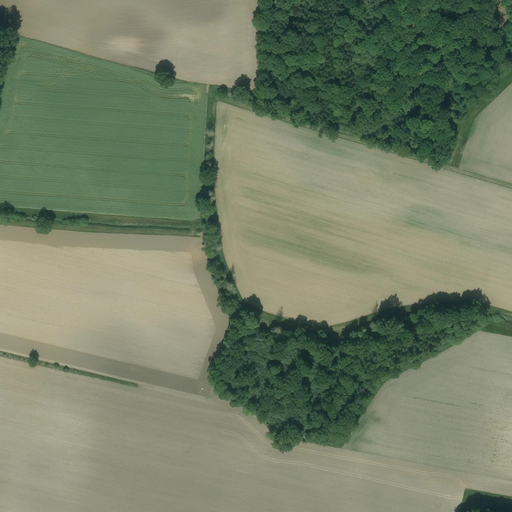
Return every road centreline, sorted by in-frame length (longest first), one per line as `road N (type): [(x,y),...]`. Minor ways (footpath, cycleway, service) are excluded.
road 1 (track): [(511,186),(213,97)]
road 2 (track): [(432,163),(382,0)]
